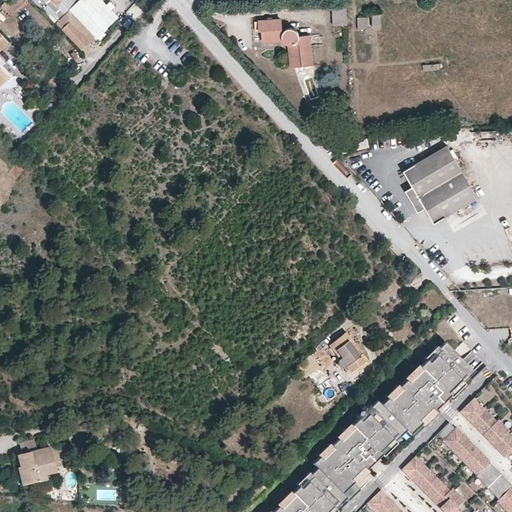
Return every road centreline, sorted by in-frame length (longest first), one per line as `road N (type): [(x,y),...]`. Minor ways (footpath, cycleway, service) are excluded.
road 1 (residential): [(171,0),(502,344),(506,358)]
road 2 (residential): [(351,511),(506,358)]
